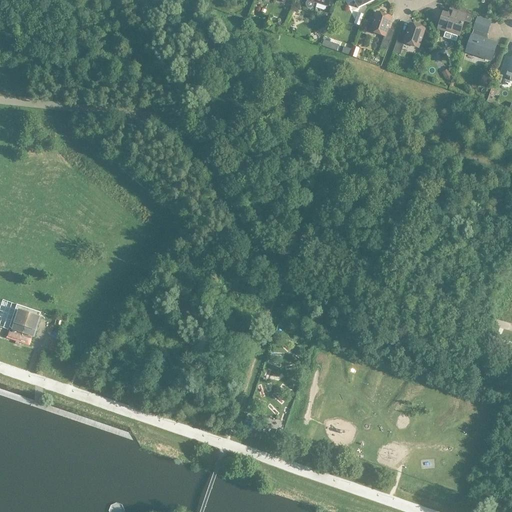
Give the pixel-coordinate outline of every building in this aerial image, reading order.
[(307,0),(308,0),(307,3),(306,3),(306,4),(305,5),(305,6),(305,7),(306,7),(306,8),(307,8),(308,9),(309,9),(310,9),(310,8),(311,8),(311,7),(312,7),(312,6),(312,5),(312,4),(313,2),(328,7),(329,0),(307,0)] [(354,1),(358,8),(374,0),(347,0),(349,3),(354,1)] [(451,6),(448,15),(443,13),(441,20),(442,20),(441,23),(440,23),(438,28),(445,31),(443,37),(456,42),(458,35),(459,36),(462,26),(463,24),(464,21),(470,23),(473,14),(451,6)] [(376,12),(370,31),(384,36),(381,47),(387,50),(393,32),(387,30),(391,18),(381,14),(376,12)] [(465,52),(491,61),(497,44),(484,40),(486,34),(487,34),(491,23),(477,18),(473,29),(474,29),(472,35),(471,35),(465,52)] [(280,22),(275,25),(277,30),(283,27),(280,22)] [(405,38),(399,35),(393,52),(399,54),(403,43),(418,48),(425,29),(409,24),(405,38)] [(344,47),(342,53),(350,55),(351,50),(344,47)] [(511,74),(511,57),(510,63),(504,61),(500,73),(511,77),(511,74)] [(39,318),(20,312),(16,323),(11,321),(11,322),(9,328),(8,328),(19,332),(19,333),(8,329),(5,338),(16,342),(15,345),(17,346),(18,343),(29,346),(32,337),(31,337),(31,336),(32,336),(39,318)] [(287,431),(280,429),(276,440),(283,442),(287,431)]
